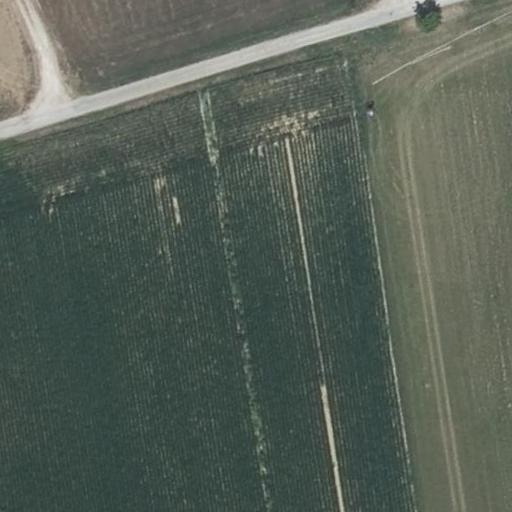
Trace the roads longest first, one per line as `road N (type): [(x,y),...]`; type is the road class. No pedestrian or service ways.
road 1 (unclassified): [(442,0),(0,134)]
road 2 (track): [(61,116),(49,63),(20,0)]
